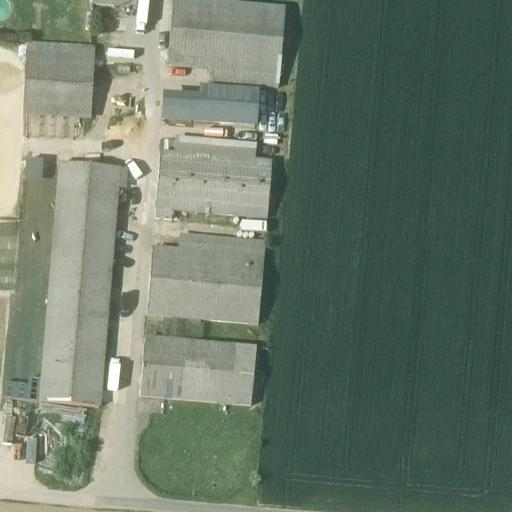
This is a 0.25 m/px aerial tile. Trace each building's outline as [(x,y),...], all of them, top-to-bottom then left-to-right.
[(93,0),(93,8),(126,11),(126,0),(93,0)] [(126,0),(126,11),(141,13),(142,0),(126,0)] [(284,13),(172,3),(167,69),(209,73),(208,85),(278,91),(284,13)] [(94,52),(28,47),(24,114),(91,118),(93,77),(94,52)] [(144,80),(93,77),(91,118),(135,121),(142,122),(144,80)] [(256,96),(200,92),(199,107),(199,125),(254,129),(256,96)] [(199,107),(163,104),(161,122),(199,125),(199,107)] [(271,166),(159,156),(154,222),(171,224),(172,214),(266,222),(271,166)] [(118,172),(59,167),(39,406),(98,411),(118,172)] [(263,262),(151,253),(146,318),(257,328),(263,262)] [(255,352),(144,342),(139,400),(250,410),(255,352)]
